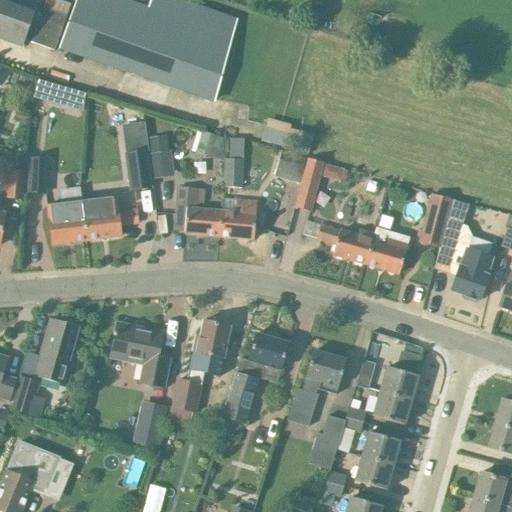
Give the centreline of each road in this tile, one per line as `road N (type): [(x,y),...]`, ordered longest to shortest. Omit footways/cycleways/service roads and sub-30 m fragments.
road 1 (tertiary): [(470,344),(320,291),(0,294)]
road 2 (residential): [(470,344),(425,511)]
